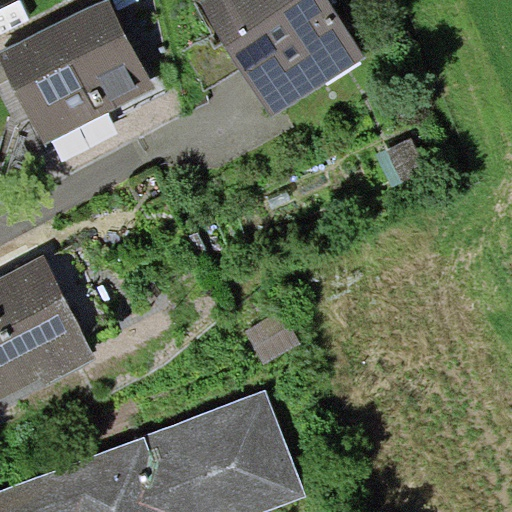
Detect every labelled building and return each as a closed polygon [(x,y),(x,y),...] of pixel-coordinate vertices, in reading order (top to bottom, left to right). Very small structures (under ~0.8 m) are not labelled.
[(108,0),(103,0),(0,51),(0,62),(42,147),(154,91),(108,0)] [(203,0),(200,2),(274,115),(365,56),(330,0),(203,0)] [(411,137),(377,154),(393,185),(426,169),(411,137)] [(0,399),(43,377),(46,382),(97,356),(45,254),(0,276),(0,399)] [(304,343),(285,309),(245,330),(264,364),(304,343)] [(267,390),(0,490),(0,511),(265,511),(307,496),(267,390)]
